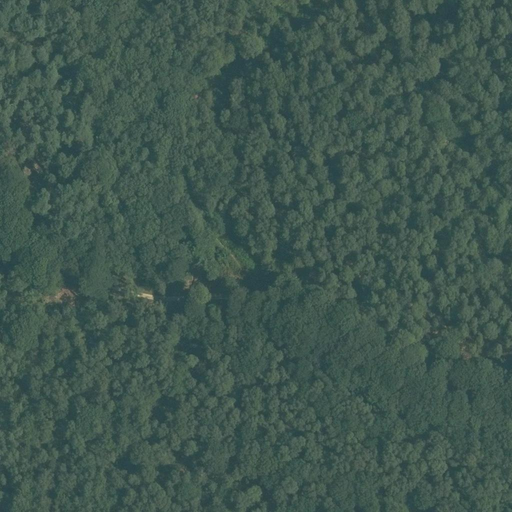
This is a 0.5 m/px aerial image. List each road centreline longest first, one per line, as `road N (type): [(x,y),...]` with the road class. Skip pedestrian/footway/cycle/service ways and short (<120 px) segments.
road 1 (track): [(286,314),(188,205),(135,0)]
road 2 (track): [(0,199),(28,242),(65,270),(129,293),(228,295),(286,314)]
road 3 (track): [(286,314),(395,380),(456,401),(511,406)]
